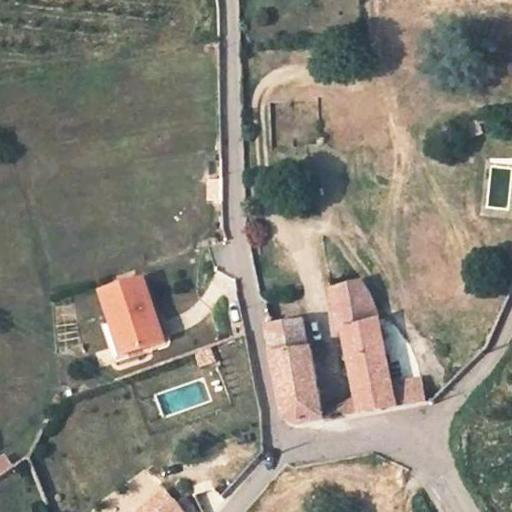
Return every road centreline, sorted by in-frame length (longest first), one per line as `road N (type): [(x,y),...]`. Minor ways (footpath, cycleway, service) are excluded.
road 1 (residential): [(230,0),(236,237),(277,453)]
road 2 (residential): [(277,453),(424,429)]
